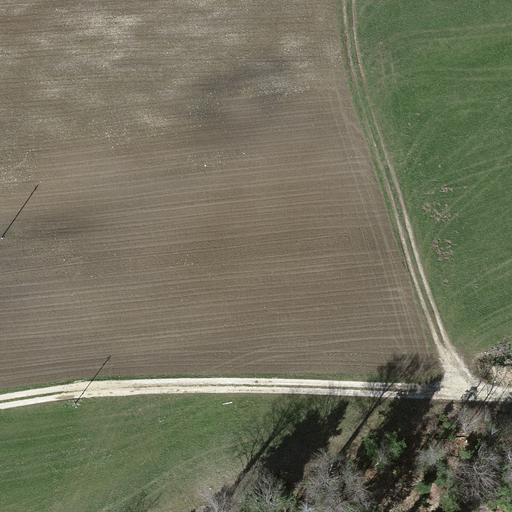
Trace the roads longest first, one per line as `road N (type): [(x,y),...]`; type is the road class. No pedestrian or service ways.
road 1 (track): [(0,405),(157,387),(326,388),(511,402)]
road 2 (track): [(458,396),(414,304),(353,101),(345,0)]
